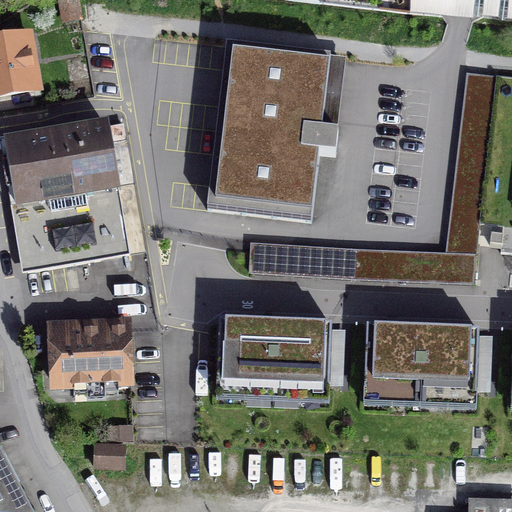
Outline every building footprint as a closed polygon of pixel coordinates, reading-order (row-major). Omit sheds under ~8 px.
[(77,0),(62,0),(65,14),(80,11),(77,0)] [(287,0),(288,2),(455,19),(458,0),(287,0)] [(511,0),(478,0),(477,20),(511,24),(511,0)] [(0,45),(0,96),(34,91),(26,48),(34,47),(32,40),(0,45)] [(331,59),(226,47),(207,211),(311,223),(319,156),(336,158),(338,135),(322,134),(331,59)] [(6,145),(28,273),(129,257),(128,249),(143,246),(134,187),(118,190),(110,144),(126,141),(123,126),(107,129),(6,145)] [(332,327),(220,323),(217,387),(329,391),(332,327)] [(53,328),(56,389),(117,386),(118,389),(131,388),(128,324),(53,328)] [(479,333),(367,329),(365,393),(476,397),(479,333)] [(124,449),(96,448),(95,470),(123,471),(124,449)] [(0,511),(32,511),(0,450),(0,511)]
